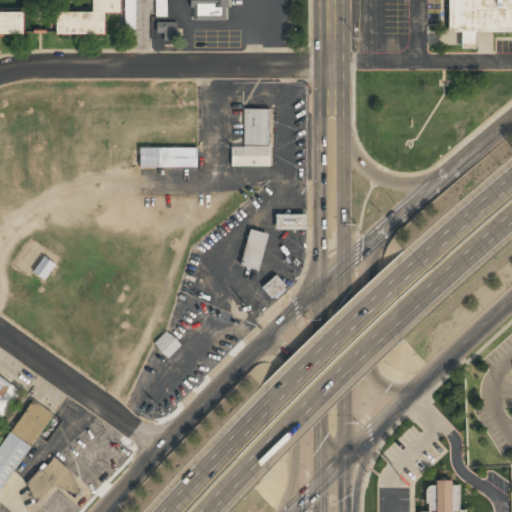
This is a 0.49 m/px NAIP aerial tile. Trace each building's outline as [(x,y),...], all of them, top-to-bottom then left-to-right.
[(0,0),(93,0),(93,11),(57,11),(57,34),(105,34),(105,12),(120,12),(120,0),(0,0),(0,34),(24,34),(24,12),(0,12),(0,0)] [(124,0),(125,29),(135,29),(134,0),(124,0)] [(155,0),(156,16),(168,16),(167,0),(155,0)] [(190,0),(191,18),(229,18),(228,0),(190,0)] [(449,0),(511,0),(511,31),(449,31),(449,0)] [(177,22),(153,22),(153,42),(177,42),(177,22)] [(244,146),(232,146),(232,166),(271,166),(271,109),(244,109),(244,146)] [(197,146),(141,146),(141,166),(197,166),(197,146)] [(276,214),(276,226),(306,226),(306,215),(276,214)] [(241,266),(259,270),(268,234),(250,229),(241,266)] [(34,271),(44,279),(56,264),(45,256),(34,271)] [(262,288),(273,300),(287,288),(276,275),(262,288)] [(168,358),(181,345),(166,330),(153,344),(168,358)] [(0,420),(20,388),(0,375),(0,420)] [(0,493),(53,414),(32,400),(0,447),(0,493)] [(26,483),(35,503),(50,486),(52,486),(53,485),(76,495),(79,491),(68,469),(54,457),(43,469),(37,470),(26,483)] [(461,511),(462,483),(425,482),(425,511),(415,511),(461,511)]
